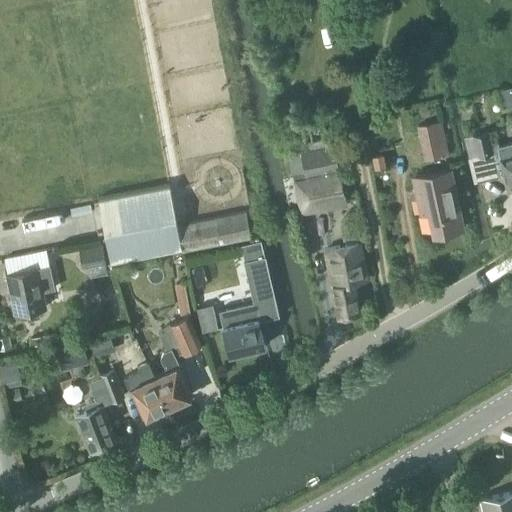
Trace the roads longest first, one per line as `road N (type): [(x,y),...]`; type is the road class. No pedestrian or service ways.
road 1 (unclassified): [(27,511),(203,434),(511,260)]
road 2 (tertiary): [(511,400),(320,511)]
